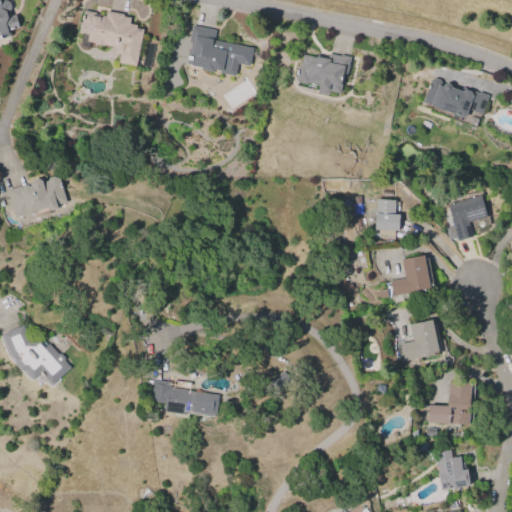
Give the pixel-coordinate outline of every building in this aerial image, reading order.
[(0,0),(5,0),(8,2),(10,7),(8,12),(7,12),(8,16),(15,14),(18,27),(8,30),(10,36),(2,38),(2,39),(0,39),(0,0)] [(142,30),(135,66),(117,63),(119,55),(111,53),(113,47),(86,42),(87,40),(80,39),(81,34),(77,33),(79,22),(81,23),(83,11),(94,13),(94,14),(105,16),(106,11),(123,14),(122,16),(129,17),(128,24),(135,25),(134,28),(142,30)] [(191,25),(215,30),(213,40),(252,48),(248,65),(236,63),(234,76),(218,72),(218,71),(213,70),(213,72),(201,70),(201,68),(190,66),(190,64),(187,63),(191,42),(187,42),(191,25)] [(350,57),(346,77),(343,76),(339,93),(328,91),(328,93),(325,95),(319,94),(317,91),(318,84),(308,82),(307,84),(297,81),(295,78),(297,65),(300,64),(302,54),(326,59),(327,53),(340,56),(340,55),(350,57)] [(488,95),(481,114),(467,109),(464,118),(422,103),(430,80),(434,78),(439,80),(441,83),(443,84),(446,83),(449,84),(451,88),(461,91),(464,89),(469,91),(471,91),(478,93),(478,91),(488,95)] [(41,180),(41,182),(46,181),(48,178),(52,176),(55,179),(59,178),(65,202),(54,205),(53,208),(49,209),(46,208),(14,218),(5,190),(18,186),(19,189),(21,189),(22,187),(27,185),(29,186),(29,184),(32,180),(37,178),(41,180)] [(446,204),(479,195),(485,217),(467,222),(471,237),(457,241),(456,238),(449,240),(446,229),(453,227),(446,204)] [(397,231),(393,231),(393,239),(376,239),(376,230),(374,230),(375,200),(393,201),(393,214),(398,214),(397,231)] [(423,255),(430,289),(407,294),(407,298),(402,299),(403,303),(394,305),(389,281),(404,278),(400,259),(423,255)] [(388,297),(376,299),(375,292),(386,290),(388,297)] [(438,353),(399,361),(396,344),(411,341),(407,324),(431,320),(438,353)] [(1,334),(22,325),(27,339),(34,340),(39,337),(46,345),(48,344),(57,354),(60,354),(63,357),(63,361),(69,367),(51,384),(40,373),(33,379),(25,370),(21,370),(14,362),(14,359),(9,355),(1,334)] [(270,381),(278,391),(291,381),(283,371),(270,381)] [(151,379),(170,382),(169,387),(190,390),(190,391),(218,396),(215,417),(185,412),(185,415),(162,412),(164,403),(148,401),(151,379)] [(473,383),(471,420),(468,420),(468,425),(425,423),(426,405),(446,406),(447,382),(473,383)] [(459,456),(461,470),(466,469),(468,485),(439,490),(433,452),(449,450),(450,458),(459,456)]
